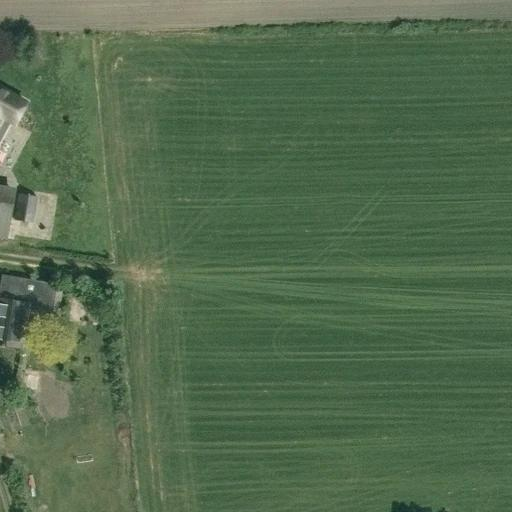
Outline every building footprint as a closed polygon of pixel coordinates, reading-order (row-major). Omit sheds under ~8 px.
[(0,141),(10,122),(15,125),(26,103),(0,87),(0,141)] [(26,145),(33,148),(31,153),(51,162),(56,151),(53,150),(59,137),(35,126),(26,145)] [(0,238),(7,240),(16,187),(0,184),(0,238)] [(33,223),(37,196),(18,194),(15,221),(33,223)] [(56,313),(61,284),(19,277),(15,302),(0,299),(0,343),(21,347),(28,304),(32,305),(32,309),(56,313)] [(57,404),(63,415),(74,409),(68,398),(57,404)]
